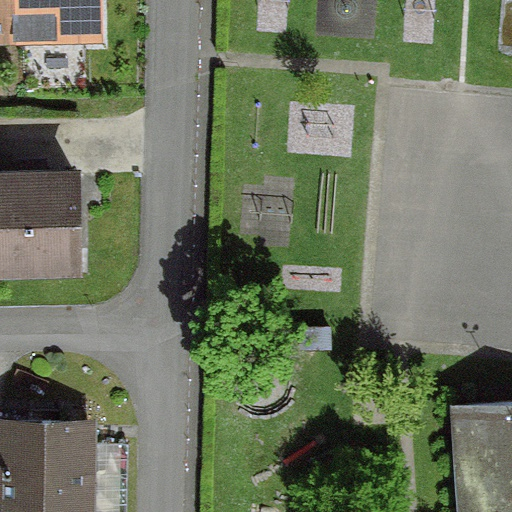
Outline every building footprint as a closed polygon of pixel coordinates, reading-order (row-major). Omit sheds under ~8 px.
[(0,0),(0,32),(11,32),(10,0),(0,0)] [(91,31),(90,0),(10,0),(11,32),(91,31)] [(0,264),(71,263),(70,175),(39,176),(39,161),(9,162),(10,177),(0,177),(0,264)] [(511,511),(511,402),(449,406),(456,511),(511,511)] [(81,511),(83,437),(62,437),(63,422),(0,420),(0,511),(81,511)]
